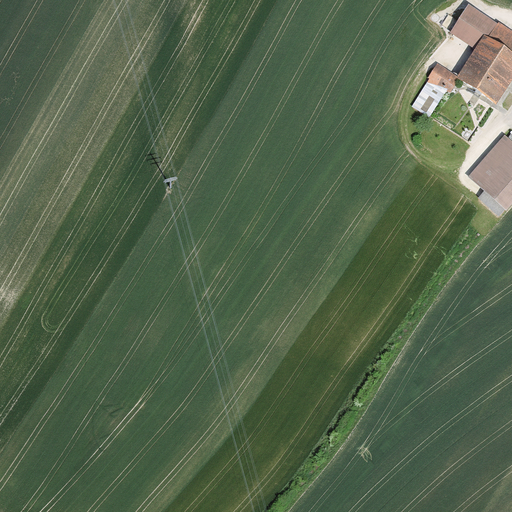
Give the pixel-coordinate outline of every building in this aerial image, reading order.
[(489,19),(467,5),(449,34),(472,48),(489,19)] [(511,30),(510,29),(498,48),(511,56),(511,30)] [(511,56),(498,48),(483,38),(457,79),(496,105),(511,80),(511,56)] [(457,79),(435,67),(427,80),(449,93),(457,79)] [(511,204),(511,143),(502,135),(465,178),(505,212),(511,204)]
